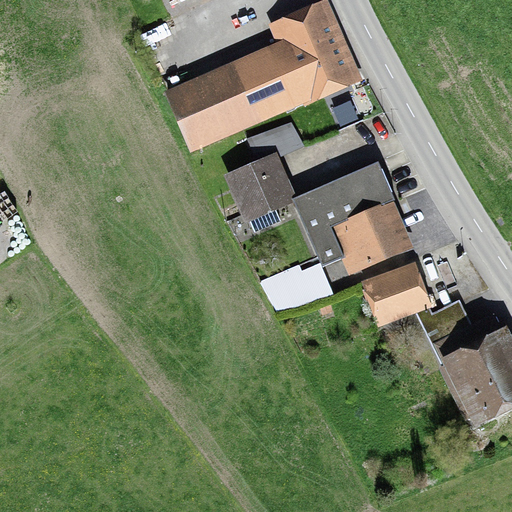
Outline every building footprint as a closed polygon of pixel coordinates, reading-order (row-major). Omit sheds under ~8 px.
[(276,46),(164,94),(190,156),(311,104),(311,106),(363,83),(327,0),(268,26),(276,46)] [(247,139),(256,164),(277,155),(279,159),(304,148),(291,123),(247,139)] [(279,159),(277,155),(256,164),(223,179),(244,227),(251,224),(255,234),(281,222),(278,214),(294,207),(292,202),(296,200),(279,159)] [(296,200),(292,202),(294,207),(316,257),(322,272),(342,264),(349,279),(414,251),(394,204),(397,203),(380,164),(296,200)] [(334,297),(322,272),(316,257),(260,283),(278,314),(334,297)] [(414,264),(360,285),(378,330),(416,316),(430,309),(432,309),(414,264)] [(474,433),(511,413),(511,340),(507,330),(502,333),(494,315),(472,326),(460,301),(433,315),(430,309),(416,316),(474,433)] [(334,313),(331,305),(320,309),(323,316),(334,313)]
